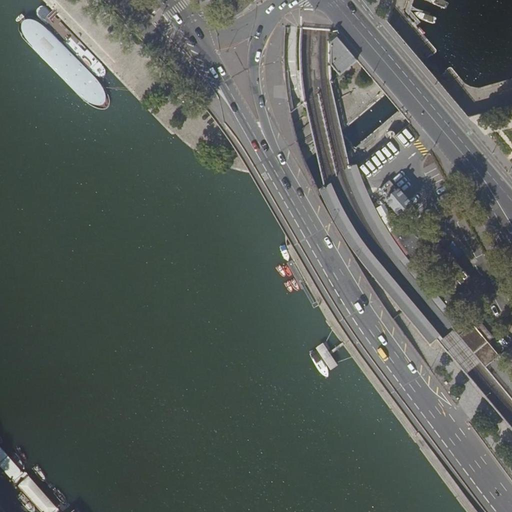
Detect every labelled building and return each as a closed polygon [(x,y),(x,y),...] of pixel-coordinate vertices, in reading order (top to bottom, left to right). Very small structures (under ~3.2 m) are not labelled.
[(356,59),(336,34),(330,39),(330,63),(338,74),(347,66),(356,59)] [(309,127),(297,131),(302,146),(314,142),(309,127)] [(360,208),(371,204),(357,167),(346,171),(360,208)] [(412,205),(397,187),(394,189),(389,183),(380,191),(385,197),(384,199),(399,216),(412,205)] [(419,231),(410,224),(407,229),(416,235),(419,231)] [(453,309),(462,301),(472,293),(464,285),(471,279),(453,257),(419,231),(416,235),(407,229),(400,225),(393,231),(402,246),(415,262),(422,253),(449,274),(438,290),(453,309)] [(452,327),(487,367),(491,364),(499,356),(487,342),(493,337),(472,312),(460,323),(458,321),(455,324),(452,327)]
